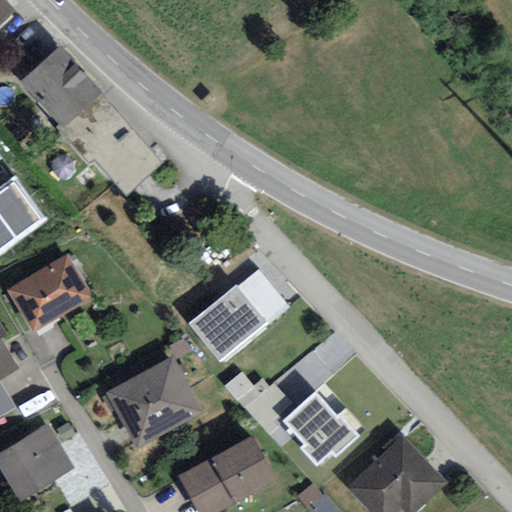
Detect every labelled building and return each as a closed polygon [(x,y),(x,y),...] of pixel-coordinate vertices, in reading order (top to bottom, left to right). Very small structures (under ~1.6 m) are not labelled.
[(2,0),(0,0),(0,27),(16,13),(2,0)] [(62,130),(102,94),(59,47),(19,83),(62,130)] [(102,94),(62,130),(125,196),(161,164),(102,94)] [(0,189),(0,256),(47,222),(15,178),(0,189)] [(8,291),(33,332),(92,298),(67,256),(8,291)] [(291,308),(259,270),(237,287),(266,323),(269,326),(291,308)] [(237,287),(236,286),(189,323),(220,361),(266,323),(237,287)] [(0,327),(0,379),(19,369),(2,340),(6,337),(0,327)] [(173,356),(106,392),(137,448),(204,412),(173,356)] [(336,458),(359,438),(339,416),(336,418),(315,395),(284,422),(304,445),(300,449),(317,467),(332,454),(336,458)] [(0,452),(0,469),(20,502),(75,469),(47,425),(0,452)] [(417,511),(448,483),(400,433),(344,487),(367,511),(417,511)] [(177,476),(197,511),(220,511),(277,481),(251,435),(177,476)] [(310,511),(338,511),(325,496),(322,498),(313,486),(299,498),(310,511)]
